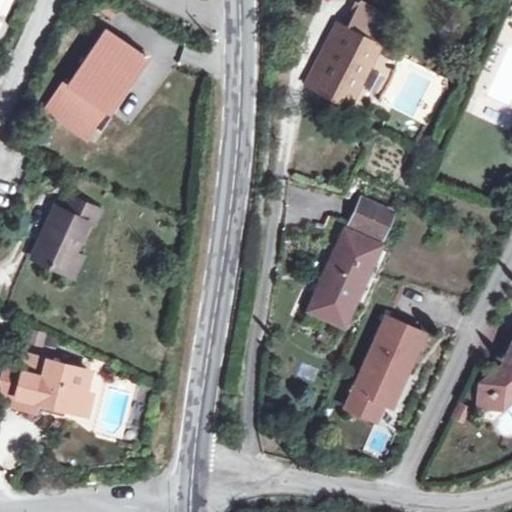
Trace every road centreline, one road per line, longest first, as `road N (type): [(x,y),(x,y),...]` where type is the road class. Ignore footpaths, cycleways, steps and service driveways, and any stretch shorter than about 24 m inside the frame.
road 1 (secondary): [(244,29),(239,165),(196,473)]
road 2 (residential): [(196,473),(438,507),(476,508),(511,492)]
road 3 (residential): [(15,511),(72,505),(160,511)]
